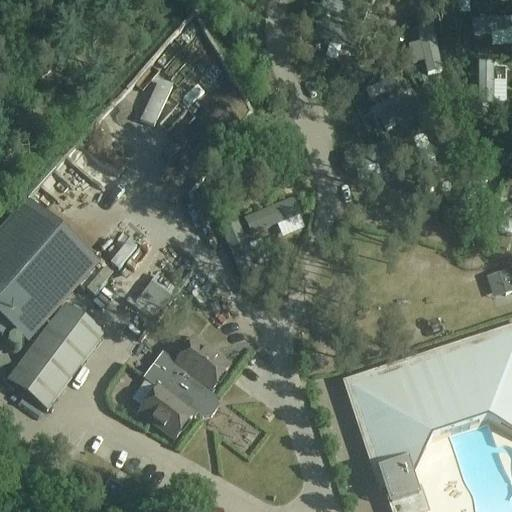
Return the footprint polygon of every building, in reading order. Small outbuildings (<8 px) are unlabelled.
[(511,19),(470,22),(471,37),(511,35),(511,19)] [(342,50),(347,32),(325,27),(320,45),(342,50)] [(392,141),(343,155),(348,173),(397,159),(392,141)] [(177,151),(163,171),(174,178),(187,158),(177,151)] [(91,177),(86,184),(105,198),(110,191),(91,177)] [(0,319),(30,346),(102,265),(28,199),(0,230),(0,319)] [(187,199),(178,205),(195,231),(203,226),(187,199)] [(246,220),(253,237),(302,216),(294,199),(246,220)] [(239,223),(221,230),(243,280),(261,273),(239,223)] [(502,240),(511,242),(511,224),(506,223),(502,240)] [(511,271),(497,275),(504,297),(511,294),(511,271)] [(8,384),(47,414),(106,336),(67,306),(8,384)] [(209,351),(245,342),(240,324),(205,333),(209,351)] [(511,330),(344,386),(380,494),(385,492),(391,511),(396,511),(419,504),(412,482),(431,445),(487,426),(511,438),(511,330)] [(145,382),(131,402),(142,411),(139,416),(174,442),(193,417),(194,419),(197,416),(202,420),(210,419),(217,410),(215,402),(210,398),(212,395),(211,394),(229,369),(194,342),(176,367),(163,357),(144,381),(145,382)] [(110,483),(103,494),(116,502),(123,490),(110,483)]
